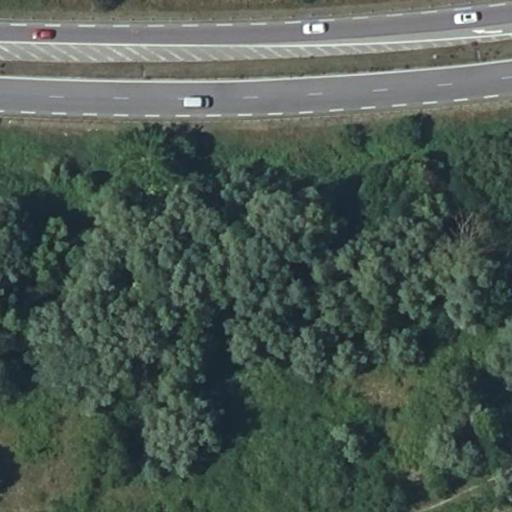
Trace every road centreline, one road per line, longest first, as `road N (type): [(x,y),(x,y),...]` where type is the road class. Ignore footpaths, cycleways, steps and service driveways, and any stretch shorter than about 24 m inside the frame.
road 1 (primary): [(0,88),(171,97),(511,76)]
road 2 (primary): [(511,16),(0,31)]
